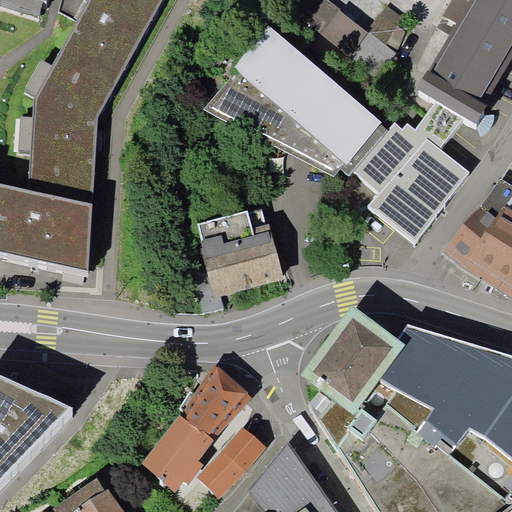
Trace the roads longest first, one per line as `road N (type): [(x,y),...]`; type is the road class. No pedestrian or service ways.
road 1 (primary): [(0,325),(196,344),(261,331)]
road 2 (residential): [(511,119),(410,276),(411,300)]
road 3 (primary): [(261,331),(351,298),(411,300)]
